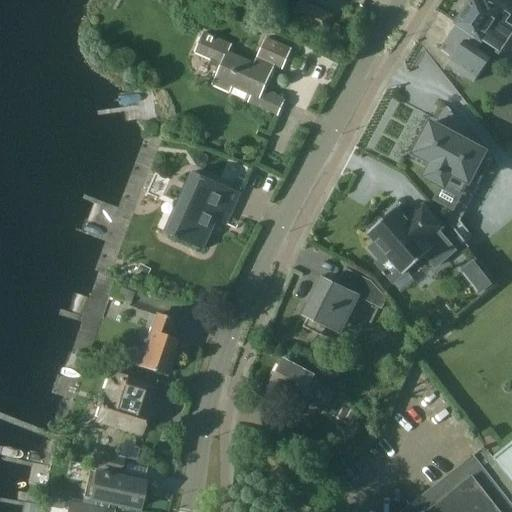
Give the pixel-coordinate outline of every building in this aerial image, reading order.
[(509,16),(503,12),(485,0),(484,0),(481,4),(475,0),(471,0),(456,22),(484,41),(492,29),(497,32),(509,16)] [(299,1),(291,19),(325,34),(333,16),(299,1)] [(484,41),(456,22),(456,23),(458,25),(443,48),(454,55),(448,64),(474,81),(495,52),(482,44),(484,41)] [(335,24),(331,34),(341,39),(345,29),(335,24)] [(251,95),(249,101),(279,115),(284,102),(263,92),(275,65),(283,68),(291,50),(265,39),(254,63),(229,52),(232,45),(203,32),(195,52),(212,60),(210,64),(220,68),(212,84),(231,92),(233,87),(251,95)] [(435,200),(463,215),(491,164),(480,158),(483,152),(477,149),(445,132),(447,129),(436,123),(434,126),(432,125),(433,125),(431,124),(430,125),(430,126),(417,151),(416,151),(415,153),(418,154),(434,162),(430,170),(427,176),(443,185),(435,200)] [(217,207),(231,213),(240,192),(194,172),(180,204),(184,206),(186,207),(173,236),(203,250),(216,221),(216,219),(213,218),(217,207)] [(442,227),(440,225),(423,205),(421,207),(422,208),(410,218),(410,217),(407,219),(398,208),(398,207),(396,209),(397,210),(388,218),(387,217),(367,233),(368,234),(369,234),(376,243),(369,248),(380,261),(387,255),(387,256),(390,254),(406,272),(425,255),(435,266),(434,266),(435,267),(455,250),(454,249),(454,250),(438,231),(442,227)] [(139,265),(134,275),(145,280),(150,270),(139,265)] [(340,332),(358,297),(383,308),(387,298),(372,281),(367,278),(346,269),(338,286),(322,278),(304,314),(310,317),(305,327),(321,335),(327,325),(340,332)] [(485,275),(472,286),(479,295),(492,284),(485,275)] [(130,304),(134,292),(112,284),(107,296),(130,304)] [(177,341),(166,337),(172,319),(154,313),(142,349),(131,345),(125,362),(136,366),(137,364),(166,374),(177,341)] [(273,382),(303,399),(314,377),(284,361),(273,382)] [(151,387),(149,387),(108,374),(102,393),(103,393),(94,421),(141,436),(141,435),(138,433),(145,408),(149,409),(149,408),(144,406),(151,387)] [(344,445),(351,453),(369,439),(362,430),(344,445)] [(511,440),(493,456),(511,480),(511,440)] [(511,511),(511,480),(493,456),(485,446),(400,511),(511,511)] [(131,447),(128,458),(136,460),(138,449),(131,447)] [(89,466),(119,472),(122,459),(93,452),(89,466)] [(93,473),(88,498),(137,509),(142,488),(117,482),(118,478),(93,473)] [(51,499),(49,509),(61,511),(64,501),(51,499)] [(111,511),(112,511),(67,502),(65,511),(111,511)]
